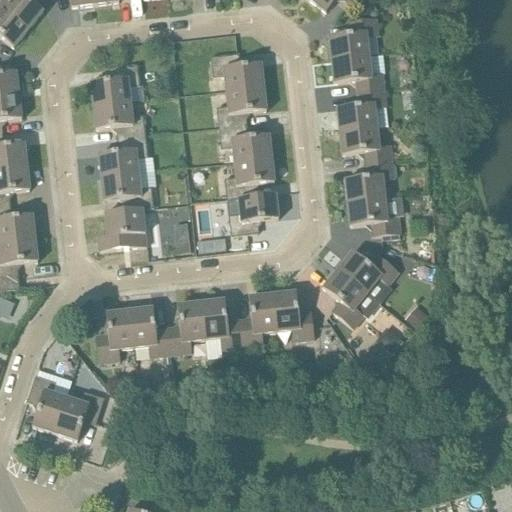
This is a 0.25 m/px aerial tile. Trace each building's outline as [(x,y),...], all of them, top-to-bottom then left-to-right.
[(5,0),(0,7),(0,9),(28,32),(43,14),(25,0),(5,0)] [(95,8),(94,0),(70,0),(72,11),(95,8)] [(308,0),(307,1),(326,16),(338,0),(341,0),(349,6),(354,0),(308,0)] [(28,32),(0,9),(0,39),(14,51),(28,32)] [(331,63),(369,59),(367,40),(378,39),(376,22),(349,25),(351,37),(328,40),(331,63)] [(224,80),(226,94),(264,90),(261,67),(239,69),(237,57),(211,60),(213,81),(224,80)] [(371,78),(369,59),(331,63),(334,87),(356,84),(357,97),(384,93),(382,77),(371,78)] [(93,109),(130,105),(129,90),(140,89),(137,68),(111,71),(112,83),(90,86),(93,109)] [(0,100),(19,98),(16,75),(0,76),(0,100)] [(264,90),(226,94),(228,109),(216,111),(219,131),(245,129),(244,116),(266,114),(264,90)] [(384,93),(357,97),(359,109),(336,111),(339,135),(377,130),(375,112),(386,110),(384,93)] [(19,98),(0,100),(0,136),(1,137),(0,130),(0,124),(21,122),(19,98)] [(132,120),(130,105),(93,109),(95,133),(117,130),(119,143),(146,140),(143,119),(132,120)] [(234,166),(272,162),(269,138),(247,141),(245,129),(219,131),(221,152),(232,151),(234,166)] [(377,130),(339,135),(342,158),(364,156),(365,167),(392,164),(390,148),(379,150),(377,130)] [(1,137),(0,136),(0,172),(27,170),(24,146),(2,149),(1,137)] [(146,140),(119,143),(120,155),(98,158),(101,181),(138,177),(137,162),(148,160),(146,140)] [(238,202),(253,200),(252,188),(274,185),(272,162),(234,166),(236,181),(224,182),(227,203),(238,202)] [(347,206),(385,202),(383,183),(394,182),(392,164),(365,167),(367,180),(344,183),(347,206)] [(0,209),(9,208),(7,196),(29,193),(27,170),(0,172),(0,209)] [(138,177),(101,181),(103,204),(125,202),(127,214),(143,212),(154,211),(151,190),(140,191),(138,177)] [(276,197),(253,200),(238,202),(240,217),(228,219),(231,240),(257,237),(256,224),(278,222),(276,197)] [(387,221),(385,202),(347,206),(350,230),(372,227),(373,240),(400,237),(398,220),(387,221)] [(10,220),(9,208),(0,209),(0,245),(35,241),(32,218),(10,220)] [(147,250),(143,212),(127,214),(105,216),(107,240),(97,241),(99,255),(147,250)] [(38,265),(35,241),(0,245),(0,281),(17,280),(15,267),(38,265)] [(194,246),(176,248),(177,257),(195,255),(194,246)] [(337,273),(367,297),(379,282),(388,289),(398,275),(378,259),(370,269),(352,254),(337,273)] [(355,312),(367,297),(337,273),(322,291),(340,305),(332,315),(353,332),(364,319),(355,312)] [(17,280),(0,281),(0,294),(18,292),(17,280)] [(296,295),(272,298),(277,335),(291,334),(293,345),(314,342),(311,316),(298,317),(296,295)] [(277,335),(272,298),(249,300),(251,323),(239,324),(242,350),(263,348),(262,337),(277,335)] [(242,350),(239,324),(227,325),(224,303),(201,306),(205,343),(220,342),(221,353),(242,350)] [(205,343),(201,306),(177,308),(180,331),(167,332),(170,358),(191,356),(190,345),(205,343)] [(129,314),(133,351),(148,350),(150,361),(163,359),(170,358),(167,332),(155,333),(153,311),(129,314)] [(417,311),(406,324),(417,333),(428,320),(417,311)] [(119,353),(133,351),(129,314),(106,316),(108,339),(96,340),(99,366),(120,364),(119,353)] [(63,378),(69,354),(50,349),(43,372),(63,378)] [(171,367),(170,358),(163,359),(164,368),(171,367)] [(301,372),(299,358),(284,360),(286,374),(301,372)] [(228,370),(230,387),(231,389),(246,387),(246,385),(244,369),(228,370)] [(55,437),(66,401),(52,396),(55,386),(35,379),(27,405),(39,409),(32,430),(55,437)] [(174,392),(174,385),(164,386),(164,393),(174,392)] [(80,406),(66,401),(55,437),(77,444),(84,423),(96,427),(104,402),(84,395),(80,406)]
